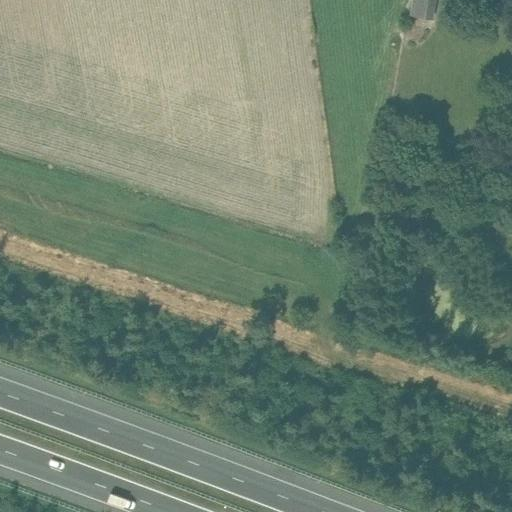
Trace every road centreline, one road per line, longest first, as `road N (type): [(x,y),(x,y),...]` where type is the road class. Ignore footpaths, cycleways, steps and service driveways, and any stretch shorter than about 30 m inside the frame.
road 1 (motorway): [(315,511),(0,394)]
road 2 (motorway): [(0,451),(162,511)]
